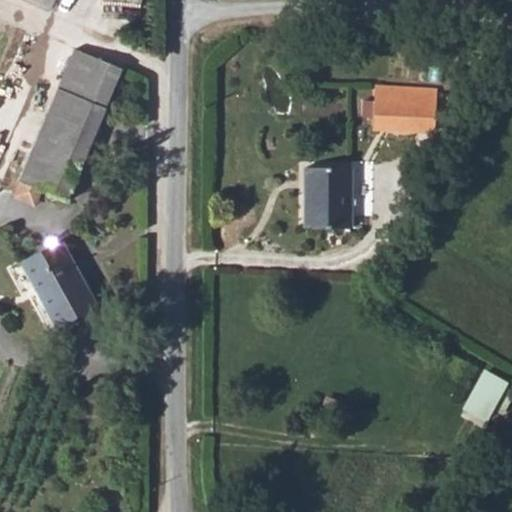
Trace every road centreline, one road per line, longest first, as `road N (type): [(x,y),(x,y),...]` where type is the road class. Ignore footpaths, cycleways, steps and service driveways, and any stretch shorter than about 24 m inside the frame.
road 1 (unclassified): [(178,10),(182,511)]
road 2 (residential): [(178,10),(376,13),(511,30)]
road 3 (track): [(178,83),(0,3)]
road 4 (unknown): [(0,344),(33,369),(175,384)]
